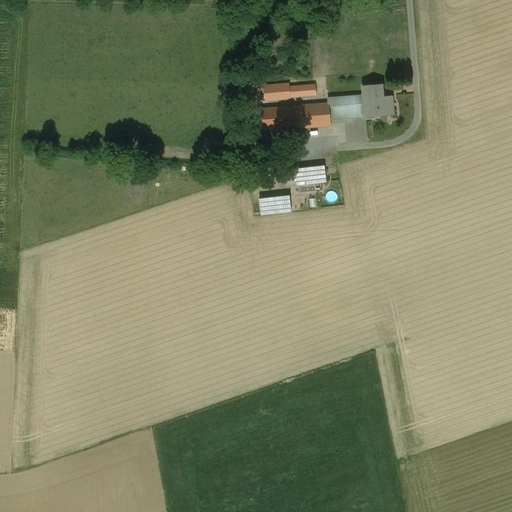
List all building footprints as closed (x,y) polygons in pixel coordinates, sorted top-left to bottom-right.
[(281,86),(264,87),(265,100),(290,98),(289,88),(288,79),(280,80),(281,86)] [(384,85),(361,86),(362,95),(363,118),(395,116),(393,96),(384,97),(384,85)] [(315,86),(289,88),(290,97),(316,95),(315,86)] [(333,97),(327,98),(329,120),(363,118),(362,95),(361,95),(333,97)] [(330,105),(255,110),(256,131),(268,130),(331,126),(330,105)] [(268,130),(256,131),(258,156),(270,155),(268,130)] [(360,151),(350,152),(351,160),(361,159),(360,151)] [(324,166),(284,170),(285,186),(326,182),(324,166)] [(316,183),(291,186),(292,195),(316,192),(316,183)] [(289,196),(259,199),(261,215),(291,211),(289,196)]
